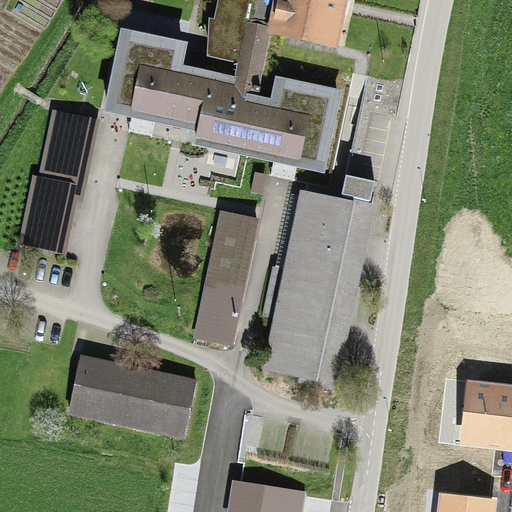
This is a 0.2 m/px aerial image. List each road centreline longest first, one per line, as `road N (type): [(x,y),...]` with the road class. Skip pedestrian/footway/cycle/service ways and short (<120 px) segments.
road 1 (unclassified): [(442,0),(374,427)]
road 2 (unclassified): [(374,427),(271,402),(187,353),(0,288)]
